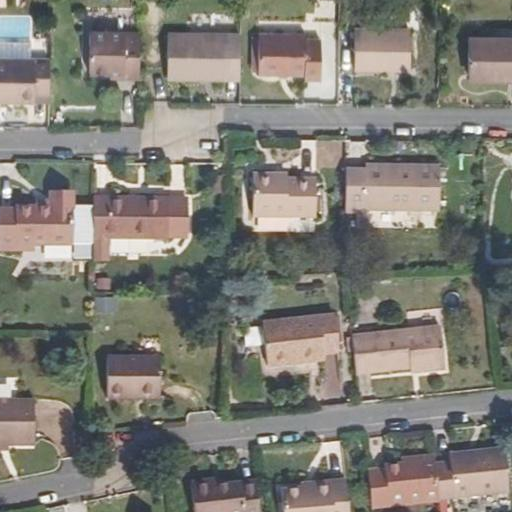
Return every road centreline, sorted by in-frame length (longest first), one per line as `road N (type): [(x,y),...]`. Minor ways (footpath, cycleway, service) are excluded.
road 1 (residential): [(0,499),(98,479),(154,441),(511,401)]
road 2 (residential): [(511,121),(208,116),(133,145),(0,144)]
